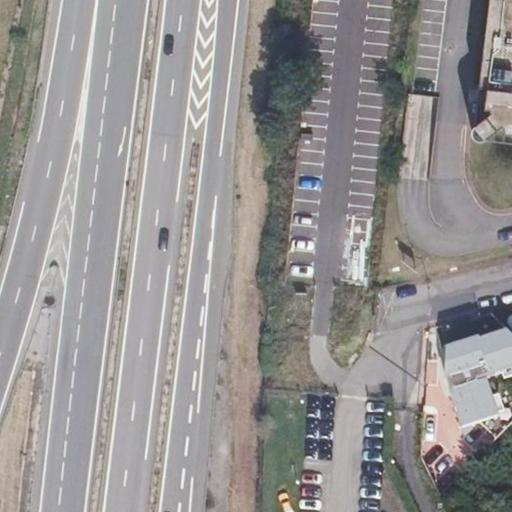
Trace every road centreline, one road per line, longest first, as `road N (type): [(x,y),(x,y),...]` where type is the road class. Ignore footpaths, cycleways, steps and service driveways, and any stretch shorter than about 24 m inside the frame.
road 1 (trunk): [(122,511),(183,0)]
road 2 (trunk): [(122,0),(64,511)]
road 3 (trunk): [(174,511),(227,0)]
road 4 (trunk): [(80,0),(0,347)]
road 5 (residential): [(388,305),(511,275)]
